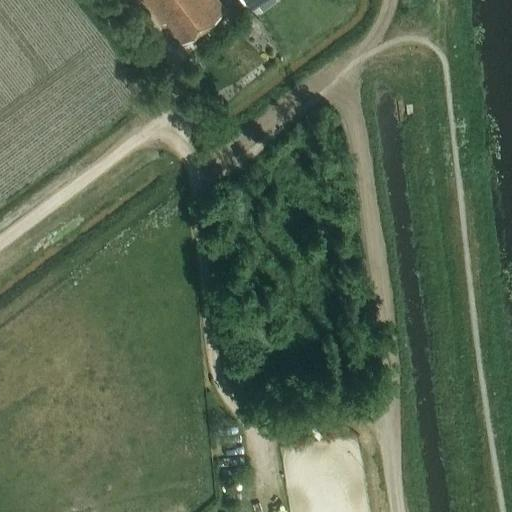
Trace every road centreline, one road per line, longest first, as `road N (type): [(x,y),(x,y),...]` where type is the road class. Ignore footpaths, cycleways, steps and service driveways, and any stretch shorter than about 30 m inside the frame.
road 1 (track): [(383,411),(256,419),(228,411),(210,365),(194,180)]
road 2 (unclassified): [(0,243),(171,119),(194,180)]
